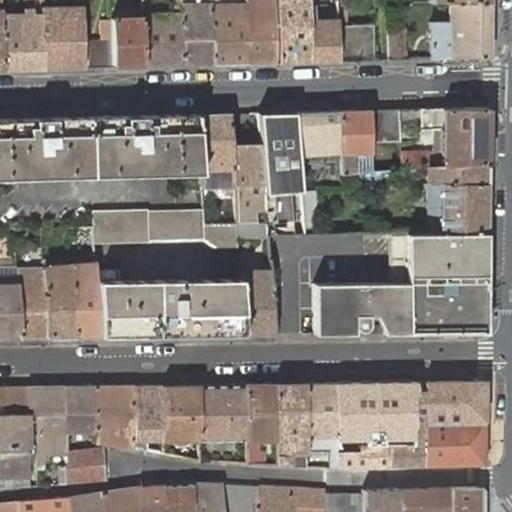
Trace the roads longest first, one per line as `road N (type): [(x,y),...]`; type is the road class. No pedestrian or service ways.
road 1 (residential): [(0,94),(511,82)]
road 2 (residential): [(511,354),(0,360)]
road 3 (residential): [(107,484),(197,470),(511,475)]
